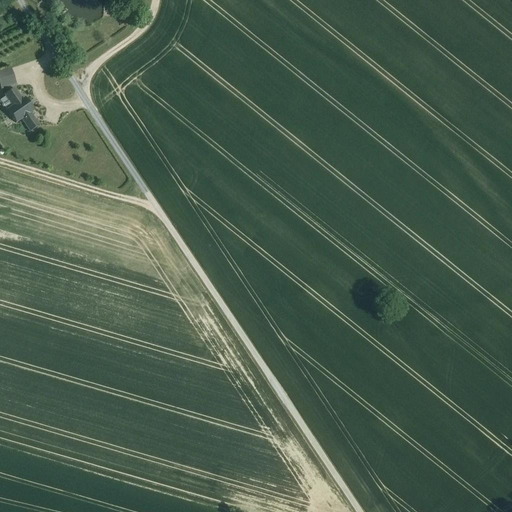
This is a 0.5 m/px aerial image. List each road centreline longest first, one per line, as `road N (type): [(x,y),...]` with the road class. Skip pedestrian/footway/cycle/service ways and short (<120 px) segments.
road 1 (unclassified): [(360,511),(19,0)]
road 2 (track): [(156,207),(0,161)]
road 3 (track): [(74,85),(149,26),(162,0)]
